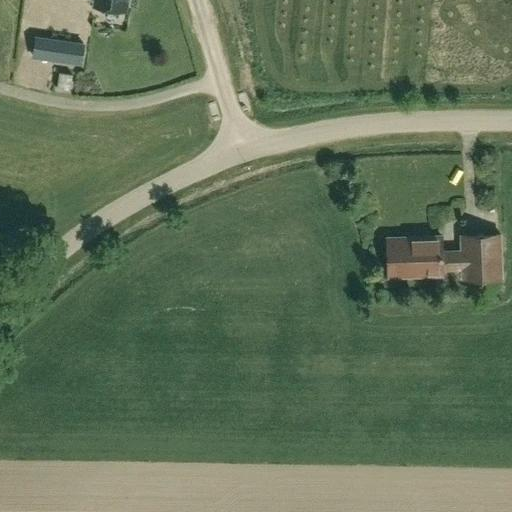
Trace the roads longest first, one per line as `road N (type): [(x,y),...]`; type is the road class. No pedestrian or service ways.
road 1 (unclassified): [(0,306),(93,227),(243,151)]
road 2 (unclassified): [(243,151),(355,125),(511,122)]
road 3 (unclassified): [(243,151),(198,0)]
